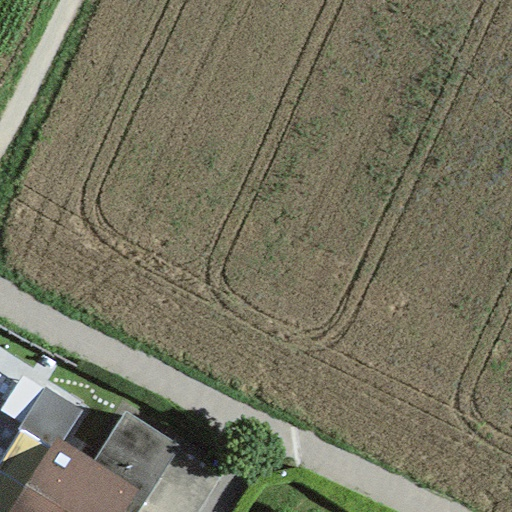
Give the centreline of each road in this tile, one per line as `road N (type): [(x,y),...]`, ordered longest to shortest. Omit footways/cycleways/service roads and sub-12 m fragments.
road 1 (track): [(0,297),(275,428),(420,511)]
road 2 (track): [(76,0),(0,144)]
